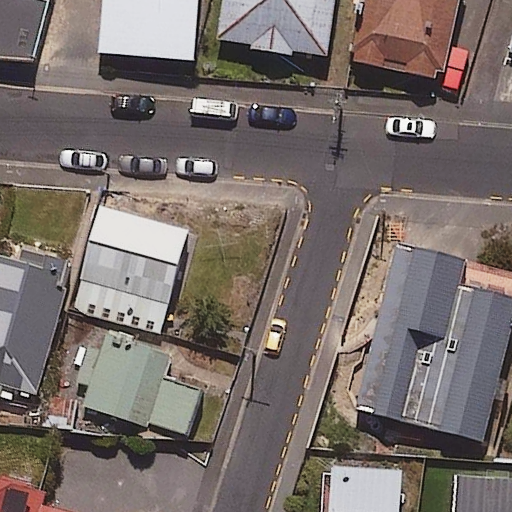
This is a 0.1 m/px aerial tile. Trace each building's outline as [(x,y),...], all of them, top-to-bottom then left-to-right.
[(45,0),(0,0),(0,56),(30,64),(45,0)] [(193,0),(100,0),(96,47),(188,57),(193,0)] [(220,0),(215,38),(323,54),(330,0),(220,0)] [(458,0),(356,0),(345,57),(442,78),(458,0)] [(511,3),(500,45),(511,48),(511,3)] [(186,226),(94,201),(76,269),(87,271),(76,310),(158,331),(186,226)] [(70,261),(18,234),(15,253),(0,249),(0,397),(36,393),(70,261)] [(481,438),(511,312),(511,291),(452,277),(458,253),(393,236),(350,405),(481,438)] [(168,346),(99,333),(81,351),(70,403),(188,430),(199,382),(161,374),(168,346)] [(511,511),(511,463),(441,459),(437,511),(511,511)] [(395,511),(398,464),(321,460),(318,511),(395,511)] [(0,511),(73,511),(48,505),(53,486),(0,472),(0,511)]
